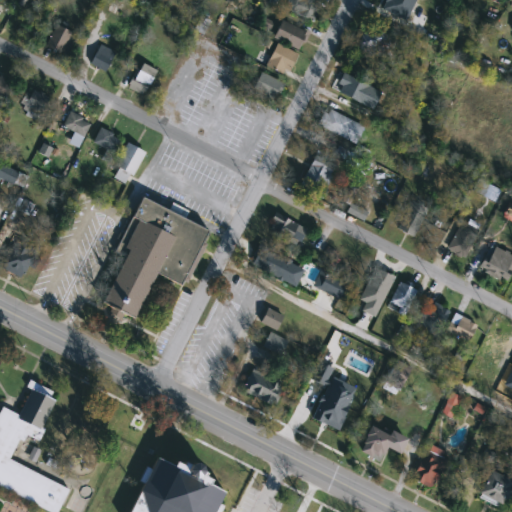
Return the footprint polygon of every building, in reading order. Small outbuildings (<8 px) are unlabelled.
[(283,8),(287,0),(312,0),(322,5),(313,23),(283,8)] [(308,33),(299,51),(273,38),(282,20),(308,33)] [(74,34),(64,55),(45,46),(55,25),(74,34)] [(356,48),(365,28),(395,42),(386,62),(356,48)] [(266,66),(276,44),(298,55),(287,76),(266,66)] [(115,53),(104,73),(89,65),(100,45),(115,53)] [(128,88),(140,63),(156,71),(144,96),(128,88)] [(257,83),(261,73),(282,82),(278,92),(257,83)] [(380,92),(372,109),(335,91),(343,74),(380,92)] [(34,120),(26,114),(29,110),(19,102),(31,86),(50,99),(34,120)] [(363,126),(356,144),(318,127),(326,109),(363,126)] [(73,133),(62,127),(69,112),(90,122),(78,149),(68,144),(73,133)] [(113,153),(92,143),(100,128),(121,139),(113,153)] [(111,177),(127,144),(144,153),(127,185),(111,177)] [(299,187),(315,156),(337,167),(321,199),(299,187)] [(0,165),(27,176),(22,189),(0,180),(0,165)] [(207,228),(201,240),(205,242),(186,282),(182,281),(180,285),(155,273),(133,319),(101,303),(123,257),(114,253),(141,196),(207,228)] [(427,209),(412,237),(397,229),(412,201),(427,209)] [(447,249),(461,222),(478,231),(464,258),(447,249)] [(0,268),(19,236),(39,248),(19,280),(0,268)] [(479,257),(490,241),(511,256),(511,267),(506,276),(479,257)] [(280,279),(250,265),(258,247),(288,261),(280,279)] [(416,291),(406,311),(388,302),(398,282),(416,291)] [(448,310),(437,337),(416,329),(427,301),(448,310)] [(260,323),(267,309),(282,316),(275,331),(260,323)] [(446,331),(455,314),(476,325),(468,342),(446,331)] [(495,368),(475,361),(484,336),(504,343),(495,368)] [(382,383),(394,360),(412,369),(399,392),(382,383)] [(285,386),(274,408),(242,391),(253,370),(285,386)] [(27,377),(51,389),(48,396),(53,398),(39,425),(42,427),(37,437),(25,431),(21,438),(17,436),(6,456),(66,487),(54,511),(0,484),(0,408),(2,405),(17,413),(30,387),(24,384),(27,377)] [(338,407),(335,414),(341,416),(332,434),(307,423),(319,398),(338,407)] [(114,419),(106,439),(77,428),(85,408),(114,419)] [(389,432),(406,440),(399,455),(386,449),(379,463),(358,453),(370,427),(387,435),(389,432)] [(177,449),(143,436),(134,458),(168,472),(177,449)] [(431,490),(412,478),(431,445),(450,456),(431,490)] [(222,490),(217,501),(222,504),(218,511),(127,511),(156,456),(172,464),(174,460),(181,463),(182,460),(188,463),(192,462),(197,465),(198,468),(204,471),(202,475),(209,478),(206,482),(222,490)] [(511,486),(498,507),(477,493),(491,471),(511,484),(511,486)] [(228,511),(241,488),(215,475),(202,502),(222,511),(228,511)] [(257,511),(277,511),(277,505),(269,505),(269,491),(257,491),(257,511)]
